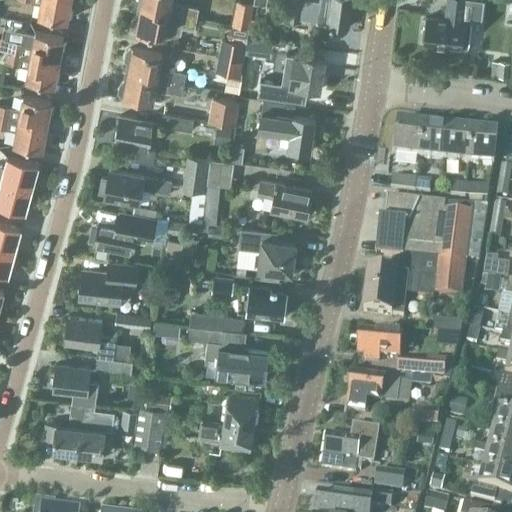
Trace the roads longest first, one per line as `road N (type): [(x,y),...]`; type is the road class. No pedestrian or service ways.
road 1 (residential): [(0,449),(103,0)]
road 2 (tertiary): [(283,504),(373,94)]
road 3 (residential): [(283,504),(0,473)]
road 4 (residential): [(511,110),(373,94)]
